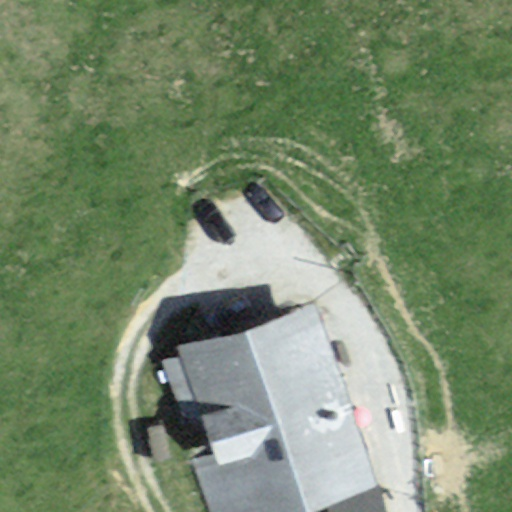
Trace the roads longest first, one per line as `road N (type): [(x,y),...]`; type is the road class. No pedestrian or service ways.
road 1 (track): [(269,265),(329,287),(348,309),(371,357),(412,511)]
road 2 (track): [(162,511),(133,446),(127,372),(155,320),(200,284)]
